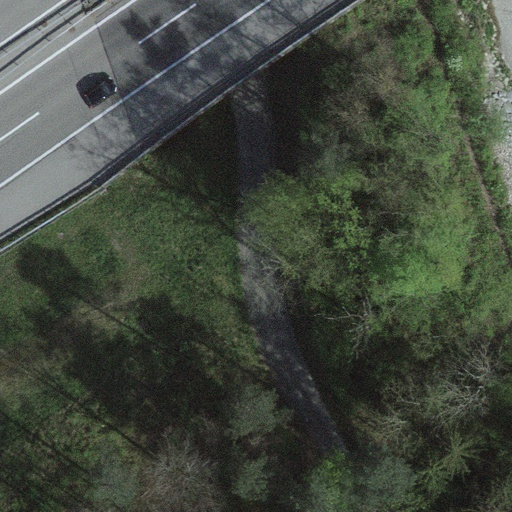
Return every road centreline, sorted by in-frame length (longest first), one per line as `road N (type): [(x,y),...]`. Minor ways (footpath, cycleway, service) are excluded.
road 1 (track): [(377,511),(294,379),(270,317),(258,255),(258,129),(232,0)]
road 2 (motorway): [(0,141),(205,0)]
